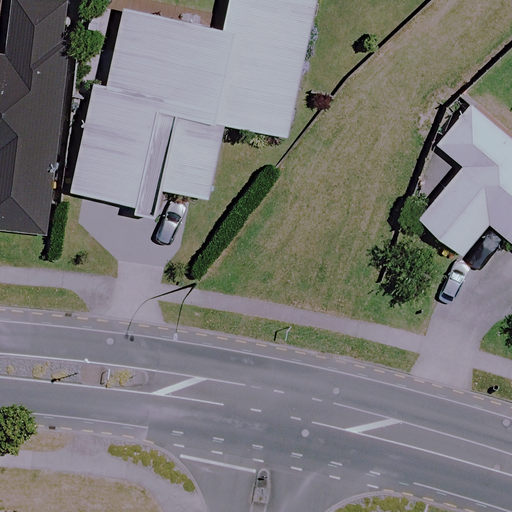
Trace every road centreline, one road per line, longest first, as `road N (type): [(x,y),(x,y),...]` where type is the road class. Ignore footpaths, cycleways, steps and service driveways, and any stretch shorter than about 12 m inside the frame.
road 1 (secondary): [(276,400),(0,368)]
road 2 (secondary): [(511,466),(276,400)]
